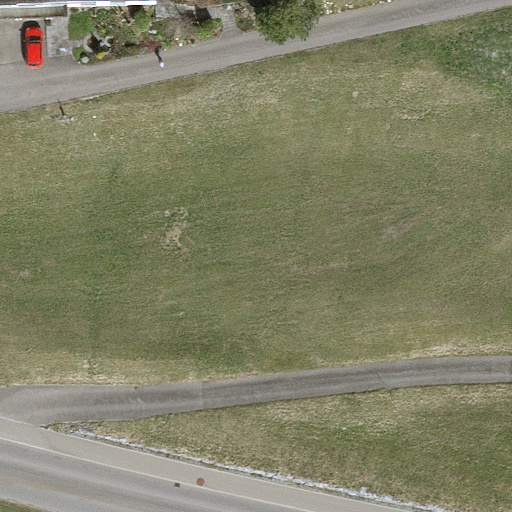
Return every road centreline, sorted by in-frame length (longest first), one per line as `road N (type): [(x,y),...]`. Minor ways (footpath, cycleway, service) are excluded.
road 1 (residential): [(0,103),(485,0)]
road 2 (tertiary): [(0,469),(190,511)]
